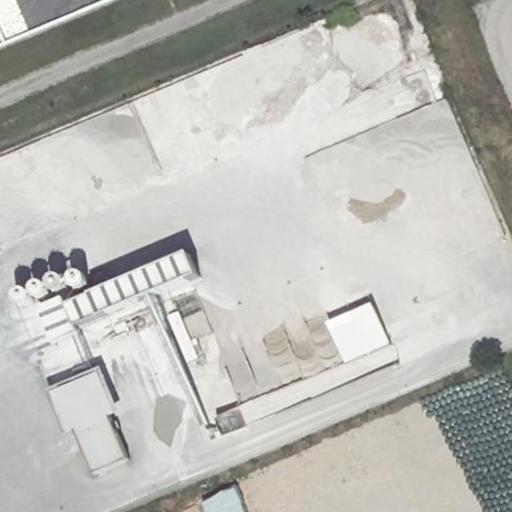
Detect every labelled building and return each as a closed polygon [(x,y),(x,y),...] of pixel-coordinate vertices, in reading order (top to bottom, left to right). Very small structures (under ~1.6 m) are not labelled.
[(0,0),(0,42),(101,0),(0,0)] [(196,279),(187,259),(63,306),(71,327),(196,279)] [(60,299),(34,309),(49,346),(75,336),(71,327),(63,306),(60,299)] [(377,308),(332,325),(348,364),(393,348),(377,308)] [(93,380),(52,396),(83,474),(124,457),(93,380)]
